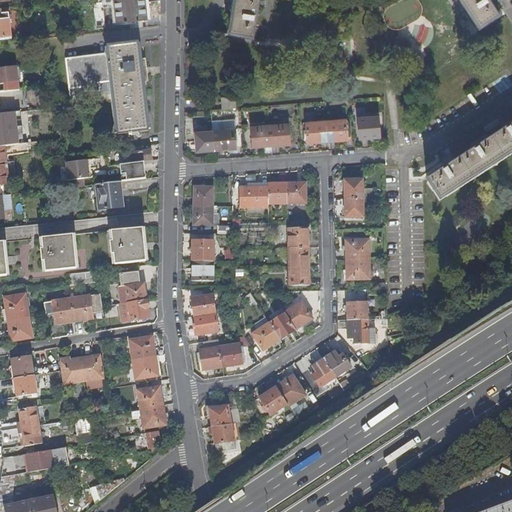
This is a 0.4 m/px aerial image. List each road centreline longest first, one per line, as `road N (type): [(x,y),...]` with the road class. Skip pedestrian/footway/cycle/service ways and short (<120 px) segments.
road 1 (residential): [(180,393),(248,379),(321,334),(322,161)]
road 2 (motorway): [(511,334),(242,511)]
road 3 (motorway): [(309,511),(511,380)]
road 4 (residential): [(180,393),(166,325),(168,170)]
road 5 (residential): [(322,161),(403,156),(511,89)]
road 6 (residential): [(168,170),(322,161)]
road 7 (residential): [(168,170),(169,44)]
